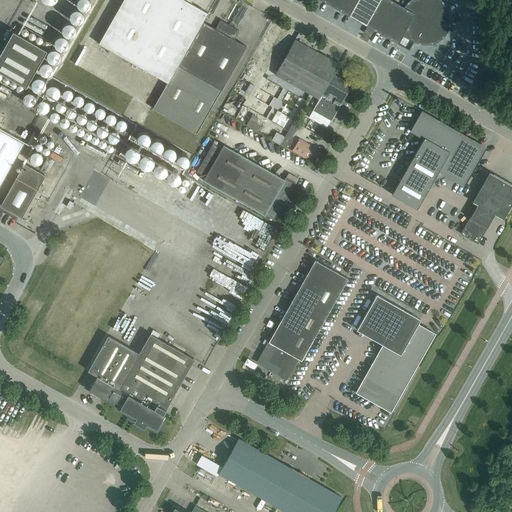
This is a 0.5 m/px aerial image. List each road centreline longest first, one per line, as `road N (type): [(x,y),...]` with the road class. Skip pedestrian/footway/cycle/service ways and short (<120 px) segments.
road 1 (unclassified): [(212,386),(393,68)]
road 2 (unclassified): [(170,462),(0,363)]
road 3 (unclassified): [(341,461),(212,386)]
road 4 (unclassified): [(393,68),(273,0)]
road 5 (unclassified): [(511,136),(393,68)]
road 6 (unknown): [(301,437),(334,390),(317,375),(346,328)]
road 7 (secondary): [(445,433),(511,315)]
